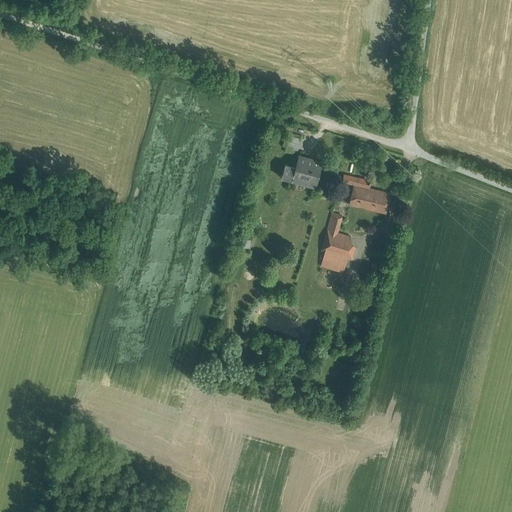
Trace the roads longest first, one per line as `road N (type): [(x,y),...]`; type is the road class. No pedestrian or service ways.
road 1 (track): [(408,148),(0,13)]
road 2 (track): [(428,0),(408,148)]
